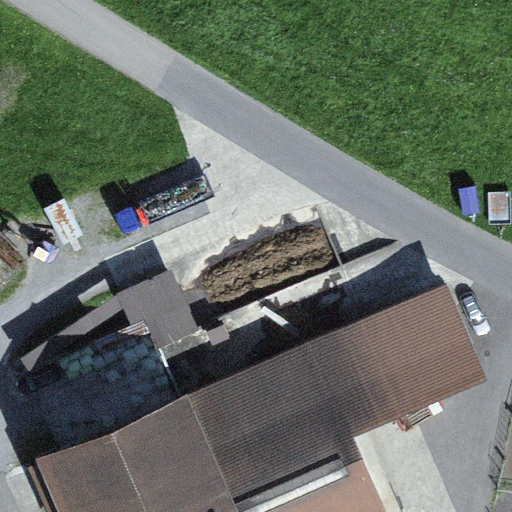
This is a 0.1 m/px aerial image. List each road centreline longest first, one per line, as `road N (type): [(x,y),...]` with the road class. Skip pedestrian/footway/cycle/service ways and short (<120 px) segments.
road 1 (unclassified): [(40,0),(245,128),(511,276)]
road 2 (track): [(472,511),(511,331)]
